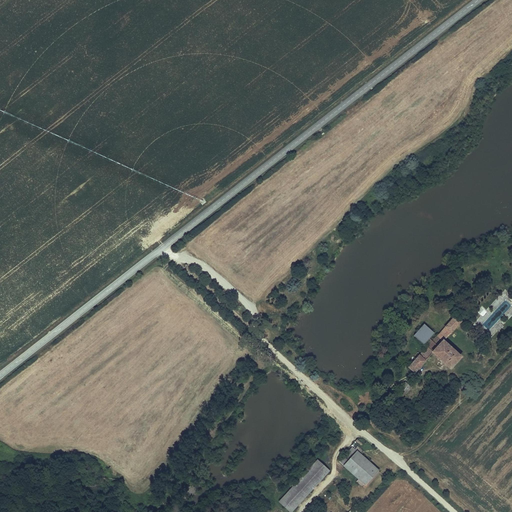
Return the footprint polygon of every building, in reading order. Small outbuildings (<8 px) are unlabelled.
[(484,316),(486,310),(480,307),(478,313),(484,316)] [(461,357),(443,341),(461,321),(455,316),(437,336),(433,340),(430,338),(434,333),(424,324),(414,336),(424,345),(428,340),(431,343),(419,355),(409,367),(415,372),(433,352),(450,368),(460,357),(461,357)] [(400,399),(411,387),(405,382),(398,390),(400,392),(397,396),(400,399)] [(354,448),(341,462),(357,477),(356,478),(359,481),(358,482),(364,487),(379,470),(354,448)] [(318,461),(281,502),(291,511),(328,470),(318,461)]
